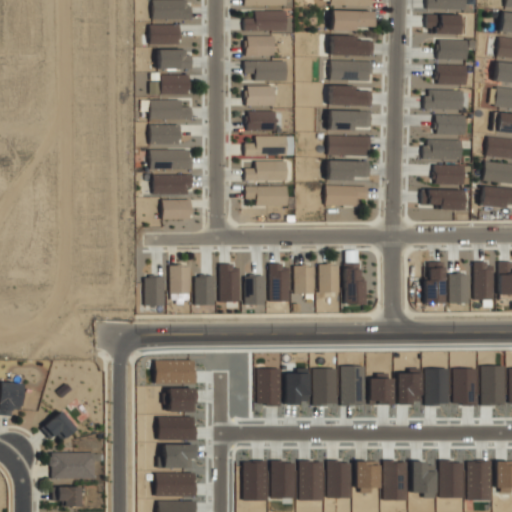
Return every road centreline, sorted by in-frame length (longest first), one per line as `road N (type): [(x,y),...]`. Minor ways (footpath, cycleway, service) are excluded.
road 1 (tertiary): [(89,334),(511,327)]
road 2 (residential): [(144,240),(511,237)]
road 3 (residential): [(389,327),(393,0)]
road 4 (residential): [(215,435),(511,433)]
road 5 (residential): [(213,0),(215,238)]
road 6 (residential): [(118,511),(118,335)]
road 7 (residential): [(214,381),(216,511)]
